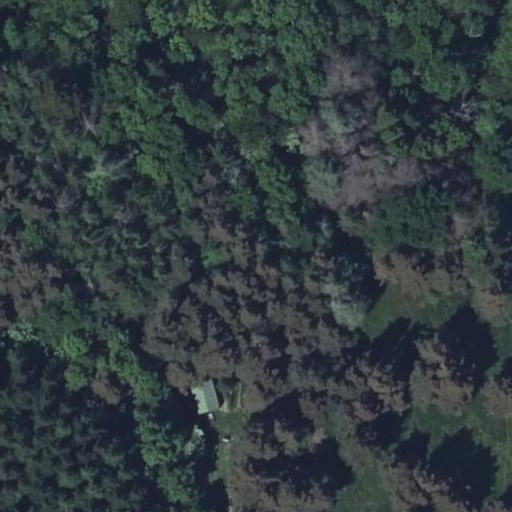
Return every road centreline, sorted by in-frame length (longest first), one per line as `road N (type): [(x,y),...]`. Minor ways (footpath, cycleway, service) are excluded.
road 1 (track): [(182,511),(0,145)]
road 2 (track): [(0,296),(143,428)]
